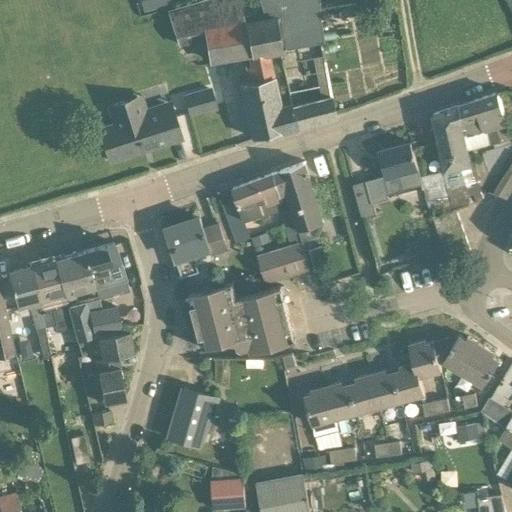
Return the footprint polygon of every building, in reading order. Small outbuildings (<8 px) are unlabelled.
[(245,67),(247,83),(275,76),(271,57),(284,54),(283,52),(277,16),(263,18),(244,22),(239,0),(205,0),(167,12),(178,47),(205,43),(209,64),(249,59),(250,66),(245,67)] [(317,0),(257,0),(259,5),(263,18),(277,16),(283,52),(324,45),(320,14),(317,0)] [(240,84),(253,138),(298,127),(294,107),(294,106),(282,109),(275,76),(247,83),(240,84)] [(189,114),(215,105),(210,89),(184,98),(189,114)] [(497,92),(460,104),(467,125),(462,126),(468,152),(510,139),(497,92)] [(116,125),(109,127),(119,158),(181,137),(171,107),(142,116),(136,97),(109,106),(116,125)] [(294,107),(298,127),(335,117),(331,98),(294,107)] [(420,179),(432,217),(455,209),(470,204),(466,187),(477,184),(470,167),(472,166),(468,152),(462,126),(467,125),(460,104),(433,113),(446,171),(420,179)] [(363,219),(377,215),(373,203),(389,199),(387,195),(422,185),(410,143),(380,151),(387,175),(353,185),(363,219)] [(288,195),(296,221),(300,234),(318,228),(320,226),(320,224),(324,223),(304,163),(273,173),(281,197),(288,195)] [(263,217),(280,212),(268,175),(232,189),(244,221),(262,215),(263,217)] [(437,231),(460,223),(455,209),(432,217),(432,219),(437,231)] [(213,259),(212,256),(203,230),(200,218),(167,229),(177,262),(178,262),(182,276),(198,271),(196,265),(213,259)] [(310,270),(300,234),(296,221),(284,225),(289,241),(297,239),(299,244),(273,252),(257,256),(265,283),(278,279),(310,270)] [(441,242),(464,234),(460,223),(437,231),(441,242)] [(203,230),(212,256),(227,251),(219,225),(203,230)] [(267,232),(250,238),(254,248),(270,242),(267,232)] [(445,254),(469,246),(464,234),(441,242),(445,254)] [(95,288),(98,298),(106,296),(127,290),(113,243),(83,251),(95,288)] [(314,266),(327,262),(322,246),(309,250),(314,266)] [(469,246),(445,254),(449,267),(473,258),(469,246)] [(65,296),(95,288),(83,251),(55,258),(65,296)] [(67,306),(65,296),(55,258),(31,265),(44,312),(41,313),(45,327),(54,325),(56,333),(73,328),(67,306)] [(44,328),(45,327),(41,313),(44,312),(31,265),(8,271),(18,308),(29,305),(38,338),(46,337),(44,328)] [(196,292),(188,294),(189,297),(195,295),(197,304),(191,305),(200,338),(206,337),(208,345),(202,347),(203,349),(236,341),(238,349),(241,351),(250,349),(251,353),(296,341),(295,339),(288,341),(286,331),(292,330),(285,298),(277,300),(275,291),(282,289),(282,287),(237,298),(234,283),(196,292)] [(0,355),(12,353),(0,287),(0,355)] [(67,306),(73,328),(77,341),(94,337),(123,331),(122,326),(117,305),(109,306),(101,308),(98,298),(67,306)] [(97,371),(120,367),(118,357),(133,353),(129,331),(97,338),(101,360),(95,361),(97,371)] [(463,376),(482,346),(468,337),(466,340),(459,336),(459,337),(443,363),(451,369),(463,376)] [(420,378),(441,372),(439,364),(443,363),(459,337),(434,344),(433,342),(426,344),(425,340),(408,345),(413,363),(415,362),(420,378)] [(482,346),(463,376),(483,388),(500,361),(494,357),(495,354),(482,346)] [(292,353),(282,357),(286,370),(296,367),(292,353)] [(425,396),(420,378),(415,362),(413,363),(399,366),(400,370),(394,371),(402,402),(425,396)] [(120,367),(97,371),(103,404),(126,399),(120,367)] [(402,402),(394,371),(387,373),(387,370),(371,374),(380,408),(402,402)] [(358,414),(380,408),(371,374),(355,378),(356,382),(349,383),(358,414)] [(358,414),(349,383),(343,385),(342,382),(326,386),(335,420),(358,414)] [(312,426),(335,420),(326,386),(310,390),(311,394),(304,396),(312,426)] [(215,419),(220,399),(184,389),(170,438),(202,447),(211,418),(215,419)] [(464,409),(477,406),(475,394),(461,396),(464,409)] [(424,416),(449,411),(447,399),(426,403),(422,404),(424,416)] [(94,426),(112,422),(110,410),(92,414),(94,426)] [(455,427),(457,443),(478,439),(476,423),(455,427)] [(511,430),(506,427),(497,441),(511,449),(511,474),(509,480),(511,482),(511,430)] [(76,465),(90,462),(84,435),(70,438),(76,465)] [(388,443),(391,456),(401,455),(399,442),(388,443)] [(376,458),(391,456),(388,443),(374,445),(376,458)] [(342,449),(345,462),(355,460),(354,448),(342,449)] [(40,453),(26,449),(23,461),(21,461),(17,475),(38,482),(42,470),(39,465),(41,458),(40,453)] [(331,463),(345,462),(342,449),(329,451),(331,463)] [(180,458),(157,450),(153,462),(175,470),(180,458)] [(305,473),(328,469),(326,455),(303,458),(305,473)] [(429,459),(410,463),(412,473),(432,468),(429,459)] [(434,469),(425,471),(428,482),(436,480),(434,469)] [(261,511),(310,511),(303,474),(256,482),(261,511)] [(213,509),(245,506),(243,478),(210,480),(213,509)] [(320,487),(308,489),(309,499),(322,498),(320,487)] [(16,494),(0,498),(0,511),(7,511),(20,509),(16,494)] [(505,511),(501,495),(478,497),(479,511),(505,511)]
